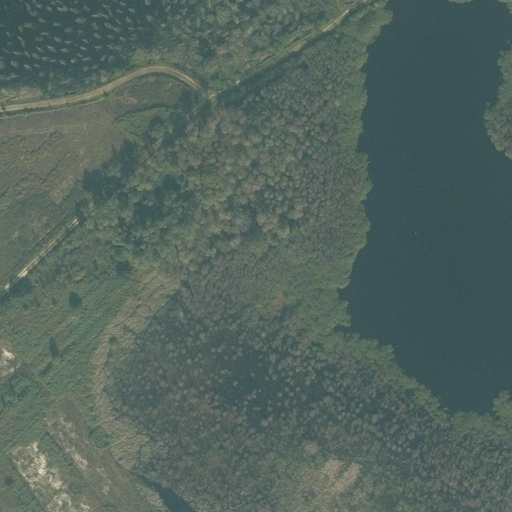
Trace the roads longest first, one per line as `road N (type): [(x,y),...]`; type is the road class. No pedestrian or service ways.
road 1 (track): [(0,296),(187,114),(347,14)]
road 2 (track): [(0,108),(85,97),(162,67),(209,99)]
